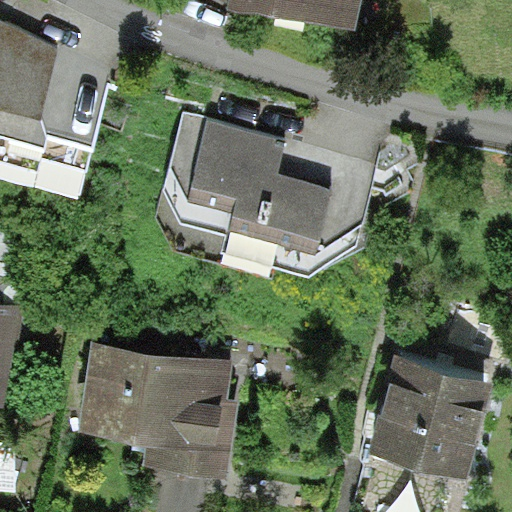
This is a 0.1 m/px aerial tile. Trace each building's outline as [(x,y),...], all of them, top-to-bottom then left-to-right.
[(277,0),(346,17),(350,0),(277,0)] [(113,62),(0,15),(0,158),(78,179),(89,136),(113,62)] [(298,253),(322,177),(271,161),(275,135),(179,111),(159,158),(176,187),(219,195),(213,236),(298,253)] [(0,392),(8,394),(22,298),(0,294),(0,392)] [(144,458),(222,467),(235,352),(85,336),(74,431),(146,439),(144,458)] [(367,426),(464,454),(490,365),(394,337),(367,426)]
